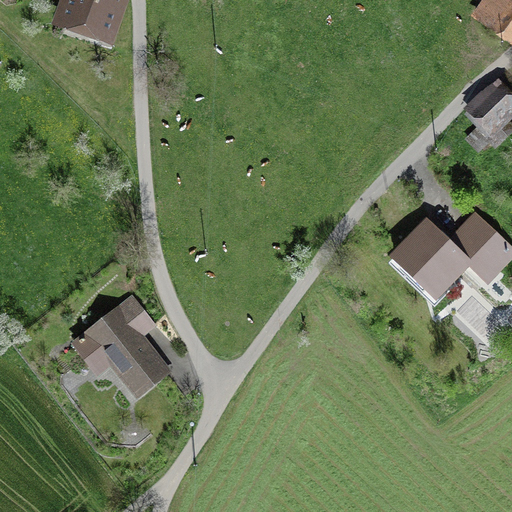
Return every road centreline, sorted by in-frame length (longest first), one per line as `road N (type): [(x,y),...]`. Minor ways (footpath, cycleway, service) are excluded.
road 1 (residential): [(219,404),(373,191),(511,52)]
road 2 (residential): [(219,404),(155,254),(137,0)]
road 3 (unclassified): [(159,511),(219,404)]
